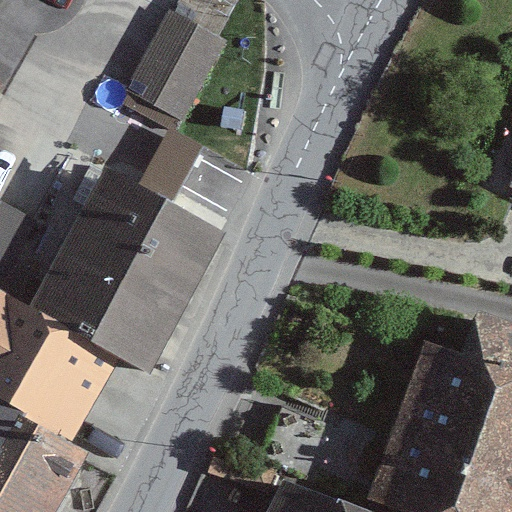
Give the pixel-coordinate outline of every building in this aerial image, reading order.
[(232,46),(167,11),(121,98),(186,132),(232,46)] [(511,198),(511,133),(491,191),(511,198)] [(210,240),(81,168),(45,232),(174,304),(210,240)] [(134,375),(174,304),(45,232),(5,303),(105,361),(134,375)] [(56,447),(105,361),(5,303),(0,300),(0,511),(51,511),(81,462),(56,447)] [(511,332),(454,311),(437,351),(484,363),(470,419),(511,435),(511,332)] [(429,511),(470,419),(484,363),(437,351),(411,344),(348,500),(376,511),(429,511)] [(511,511),(511,435),(470,419),(429,511),(511,511)] [(342,511),(271,487),(257,511),(342,511)]
